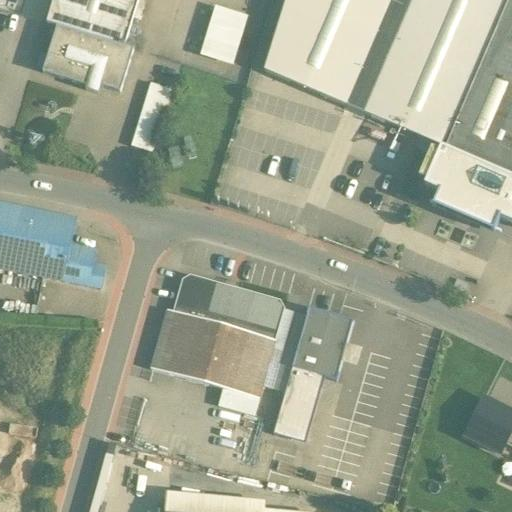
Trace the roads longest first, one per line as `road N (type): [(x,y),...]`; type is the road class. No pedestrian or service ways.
road 1 (residential): [(154,212),(370,282),(511,344)]
road 2 (residential): [(73,511),(154,212)]
road 3 (residential): [(0,177),(154,212)]
